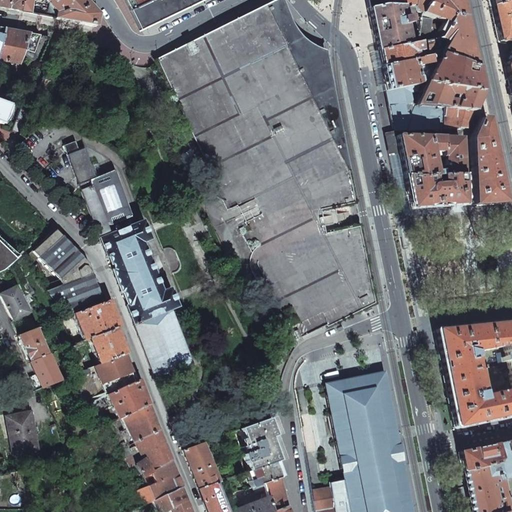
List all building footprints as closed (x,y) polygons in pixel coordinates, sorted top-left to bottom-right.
[(0,0),(0,8),(19,12),(20,0),(0,0)] [(20,0),(19,12),(21,13),(30,14),(30,11),(31,0),(20,0)] [(82,0),(43,0),(48,4),(55,12),(54,19),(77,23),(95,27),(97,15),(82,0)] [(145,0),(130,8),(137,24),(184,0),(145,0)] [(184,0),(137,24),(140,29),(199,0),(184,0)] [(287,27),(275,0),(273,0),(172,50),(163,55),(155,59),(180,109),(173,113),(192,152),(211,191),(215,195),(218,198),(221,199),(223,200),(226,200),(232,211),(239,224),(237,226),(235,229),(234,232),(234,233),(234,234),(233,235),(234,238),(249,268),(251,270),(273,315),(275,317),(275,318),(279,322),(284,324),(287,325),(295,341),(323,327),(325,326),(352,312),(370,303),(355,228),(324,234),(322,222),(319,210),(350,204),(320,55),(312,52),(304,46),(297,41),(294,38),(291,35),(288,29),(287,27)] [(379,0),(365,0),(367,9),(379,7),(379,0)] [(379,0),(379,7),(401,7),(411,7),(413,9),(413,0),(379,0)] [(428,0),(413,0),(413,9),(419,14),(420,15),(428,0)] [(458,0),(436,0),(435,3),(431,1),(429,0),(428,0),(420,15),(441,22),(445,24),(449,15),(457,19),(463,19),(458,0)] [(505,0),(505,3),(490,7),(493,25),(497,42),(503,43),(511,21),(511,0),(510,0),(505,0)] [(46,14),(30,11),(30,14),(45,17),(54,19),(55,12),(48,4),(46,14)] [(379,7),(367,9),(372,30),(376,51),(408,45),(404,25),(408,24),(407,17),(403,18),(401,10),(401,7),(379,7)] [(412,10),(401,10),(403,18),(407,17),(408,24),(404,25),(408,45),(415,44),(418,19),(418,18),(414,18),(412,10)] [(457,19),(449,15),(445,24),(440,34),(436,40),(439,42),(444,45),(440,52),(439,56),(474,68),(468,44),(463,19),(457,19)] [(418,19),(415,44),(417,44),(425,42),(428,34),(432,22),(427,20),(418,19)] [(445,24),(441,22),(436,32),(440,34),(445,24)] [(0,61),(18,64),(22,50),(33,54),(39,36),(27,34),(3,29),(1,32),(0,37),(0,61)] [(436,32),(428,34),(425,42),(436,40),(440,34),(436,32)] [(425,42),(417,44),(419,52),(435,49),(439,42),(436,40),(425,42)] [(408,45),(376,51),(378,60),(380,68),(420,59),(419,52),(417,44),(415,44),(408,45)] [(435,49),(419,52),(420,59),(425,58),(439,56),(440,52),(435,49)] [(425,83),(451,88),(479,92),(476,80),(474,68),(439,56),(425,83)] [(384,92),(416,85),(417,83),(416,79),(414,78),(413,68),(427,65),(425,58),(420,59),(380,68),(382,80),(384,92)] [(503,68),(506,81),(511,79),(511,68),(505,65),(503,68)] [(384,92),(393,132),(403,131),(409,115),(414,106),(425,83),(416,85),(384,92)] [(479,94),(479,92),(451,88),(425,83),(414,106),(471,112),(479,94)] [(0,123),(2,125),(10,106),(0,102),(0,123)] [(403,131),(464,129),(471,112),(414,106),(409,115),(403,131)] [(468,140),(472,206),(503,203),(484,120),(478,119),(468,140)] [(425,138),(394,137),(402,177),(416,178),(432,177),(433,177),(432,172),(428,153),(425,138)] [(440,138),(425,138),(428,153),(437,153),(440,153),(440,138)] [(459,139),(440,138),(440,153),(441,158),(442,158),(444,177),(460,176),(459,139)] [(73,142),(61,147),(65,155),(76,151),(73,142)] [(65,156),(77,186),(93,179),(82,149),(65,156)] [(440,153),(437,153),(439,172),(432,172),(433,177),(438,177),(444,177),(442,158),(441,158),(440,153)] [(93,179),(77,186),(79,191),(98,239),(132,225),(111,171),(93,179)] [(416,178),(402,177),(409,210),(461,206),(462,205),(460,176),(444,177),(438,177),(439,186),(431,186),(432,177),(416,178)] [(132,225),(98,239),(105,258),(107,258),(112,270),(111,271),(120,294),(121,294),(126,305),(124,306),(132,325),(166,311),(175,308),(166,288),(159,291),(140,245),(148,242),(140,222),(132,225)] [(53,229),(24,258),(29,267),(38,259),(59,280),(61,286),(45,292),(52,303),(61,319),(73,315),(102,303),(90,274),(88,275),(88,272),(85,266),(81,266),(77,262),(81,258),(67,243),(53,229)] [(0,241),(0,272),(2,271),(17,257),(7,248),(0,241)] [(13,287),(0,293),(0,299),(11,321),(27,314),(13,287)] [(102,303),(73,315),(83,341),(87,339),(113,329),(117,328),(112,315),(106,301),(102,303)] [(166,311),(132,325),(153,379),(187,365),(166,311)] [(58,320),(45,325),(45,332),(47,338),(50,343),(53,347),(62,344),(64,345),(67,344),(58,320)] [(449,410),(453,429),(511,416),(511,322),(432,329),(433,332),(434,338),(441,375),(448,404),(449,410)] [(97,365),(98,366),(122,355),(123,355),(118,342),(113,329),(87,339),(97,365)] [(33,330),(16,337),(22,349),(28,362),(44,356),(33,330)] [(62,349),(70,374),(85,369),(75,344),(62,349)] [(122,355),(98,366),(97,365),(85,369),(70,374),(76,390),(77,389),(81,402),(88,401),(90,403),(91,403),(105,396),(109,394),(133,383),(127,369),(122,355)] [(44,356),(28,362),(31,370),(35,379),(39,388),(39,389),(56,383),(44,356)] [(9,359),(0,362),(0,377),(0,378),(15,371),(9,359)] [(344,379),(322,383),(327,407),(339,464),(343,480),(329,482),(330,486),(310,490),(313,511),(411,511),(399,452),(383,372),(377,373),(344,379)] [(35,379),(30,381),(34,390),(39,388),(35,379)] [(109,394),(105,396),(109,404),(117,419),(121,417),(147,404),(142,392),(138,380),(133,383),(109,394)] [(105,396),(91,403),(96,417),(102,427),(110,423),(102,407),(109,404),(105,396)] [(147,404),(121,417),(133,443),(157,431),(152,417),(147,404)] [(28,412),(5,417),(13,455),(36,450),(28,412)] [(269,418),(239,429),(245,446),(243,447),(245,453),(241,455),(247,471),(248,471),(272,463),(276,462),(269,443),(268,438),(275,436),(275,434),(269,418)] [(157,431),(133,443),(142,458),(143,458),(151,472),(169,462),(163,446),(157,431)] [(511,441),(494,445),(498,463),(502,479),(511,477),(511,441)] [(201,443),(197,444),(213,484),(216,483),(201,443)] [(197,444),(181,450),(189,470),(196,490),(213,484),(197,444)] [(462,472),(498,463),(494,445),(458,453),(462,472)] [(126,447),(120,450),(130,470),(137,467),(135,463),(127,447),(126,447)] [(142,458),(135,463),(137,467),(142,478),(150,473),(151,472),(143,458),(142,458)] [(151,472),(150,473),(154,483),(146,487),(152,502),(164,497),(180,489),(175,476),(169,462),(151,472)] [(272,463),(248,471),(251,480),(248,481),(250,488),(262,484),(277,478),(276,475),(272,463)] [(498,463),(462,472),(469,511),(509,511),(507,503),(502,479),(498,463)] [(239,507),(231,511),(271,511),(284,507),(278,482),(277,478),(262,484),(264,490),(266,497),(243,506),(239,507)] [(213,484),(196,490),(204,511),(224,511),(213,484)] [(250,488),(249,488),(251,494),(253,493),(253,494),(264,490),(262,484),(250,488)] [(146,487),(136,491),(143,506),(150,503),(152,502),(146,487)] [(188,511),(180,489),(164,497),(170,509),(171,511),(188,511)] [(152,502),(150,503),(154,511),(161,511),(170,509),(164,497),(152,502)]
